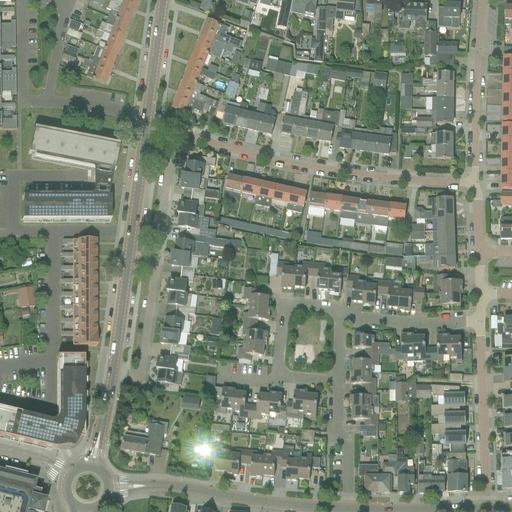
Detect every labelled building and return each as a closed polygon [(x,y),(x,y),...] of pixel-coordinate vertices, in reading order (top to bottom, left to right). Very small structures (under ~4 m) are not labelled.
[(109,0),(109,2),(129,10),(134,12),(139,0),(109,0)] [(261,0),(260,5),(271,8),(271,6),(272,6),(273,2),(272,2),(273,0),(276,0),(283,2),(279,20),(289,22),(293,0),(261,0)] [(293,0),(291,13),(306,16),(313,18),(315,9),(316,9),(317,0),(293,0)] [(338,0),(338,8),(336,20),(355,22),(356,12),(361,12),(360,1),(355,1),(354,0),(338,0)] [(375,21),(381,21),(381,14),(382,14),(382,13),(382,2),(368,1),(367,12),(367,14),(375,14),(375,21)] [(129,10),(109,2),(106,10),(110,11),(107,18),(109,19),(115,21),(129,26),(133,15),(134,12),(129,10)] [(190,2),(188,7),(196,10),(198,5),(190,2)] [(209,4),(202,10),(206,14),(213,8),(209,4)] [(416,31),(426,31),(426,23),(427,23),(428,6),(403,4),(402,22),(416,23),(416,31)] [(439,9),(438,28),(453,29),(453,17),(460,18),(460,5),(445,5),(445,9),(439,9)] [(319,8),(318,24),(326,25),(326,19),(327,8),(319,8)] [(239,26),(249,29),(254,14),(244,11),(239,26)] [(97,31),(123,41),(129,26),(115,21),(109,19),(107,18),(105,24),(101,23),(97,31)] [(325,37),(333,37),(334,19),(326,19),(326,25),(325,37)] [(207,20),(201,35),(207,37),(215,40),(220,25),(217,24),(207,20)] [(70,21),(68,28),(78,32),(81,25),(70,21)] [(0,35),(15,35),(14,22),(10,22),(10,25),(0,25),(0,35)] [(425,33),(425,57),(430,57),(430,67),(438,67),(438,66),(438,57),(438,55),(438,54),(438,53),(436,53),(436,33),(436,23),(427,23),(426,23),(426,31),(425,33)] [(271,34),(278,37),(281,28),(273,26),(271,34)] [(96,31),(94,37),(101,40),(101,41),(106,43),(103,50),(117,56),(123,41),(97,31),(96,31)] [(380,31),(381,46),(388,46),(389,46),(389,45),(388,31),(380,31)] [(325,33),(316,32),(316,40),(311,40),(311,50),(315,50),(314,63),(323,64),(325,33)] [(15,35),(0,35),(0,45),(11,45),(11,48),(15,48),(15,35)] [(201,35),(195,50),(209,55),(209,56),(214,57),(218,48),(231,53),(233,47),(228,45),(221,43),(215,40),(207,37),(201,35)] [(223,37),(221,43),(228,45),(230,39),(223,37)] [(457,44),(438,43),(438,54),(457,55),(457,44)] [(390,58),(405,58),(405,48),(397,48),(397,47),(395,47),(394,45),(389,45),(389,46),(388,46),(389,51),(390,58)] [(90,57),(88,62),(97,65),(106,68),(111,70),(113,67),(117,56),(103,50),(99,60),(92,58),(90,57)] [(195,50),(189,65),(203,70),(209,56),(209,55),(195,50)] [(64,52),(61,60),(74,64),(77,57),(64,52)] [(438,66),(454,66),(454,55),(438,55),(438,57),(438,66)] [(266,72),(275,74),(278,62),(278,60),(270,57),(269,60),(268,60),(266,72)] [(503,74),(511,74),(511,58),(504,58),(503,74)] [(85,60),(82,66),(90,69),(86,78),(96,82),(105,86),(111,70),(106,68),(85,60)] [(251,61),(249,71),(260,74),(262,64),(251,61)] [(278,62),(275,74),(290,77),(292,66),(278,62)] [(292,66),(290,77),(305,81),(308,65),(293,63),(292,66)] [(189,65),(184,79),(198,85),(201,76),(203,70),(189,65)] [(210,65),(208,72),(216,75),(219,69),(210,65)] [(320,83),(329,85),(330,79),(331,72),(332,70),(332,69),(323,68),(320,83)] [(0,82),(15,83),(15,69),(11,70),(11,73),(0,72),(0,82)] [(348,70),(347,77),(362,79),(363,73),(363,72),(348,70)] [(208,72),(206,78),(214,81),(216,75),(208,72)] [(360,91),(368,92),(371,74),(363,73),(362,79),(360,91)] [(385,92),(387,76),(376,74),(373,91),(378,91),(385,92)] [(422,80),(422,86),(427,86),(453,87),(454,74),(433,74),(433,80),(422,80)] [(503,90),(511,90),(511,74),(503,74),(503,90)] [(226,96),(234,99),(239,86),(238,86),(240,77),(235,75),(226,96)] [(184,79),(178,94),(205,105),(211,107),(213,101),(206,99),(200,96),(203,87),(198,85),(184,79)] [(0,82),(0,106),(0,107),(0,105),(0,103),(0,92),(11,93),(11,96),(15,96),(15,83),(0,82)] [(401,98),(412,98),(412,86),(402,86),(401,98)] [(427,86),(426,93),(438,93),(438,99),(453,100),(453,87),(427,86)] [(503,106),(511,106),(511,90),(503,90),(503,94),(503,106)] [(294,136),(306,139),(310,118),(304,117),(309,94),(302,92),(302,95),(294,136)] [(284,119),(281,134),(294,136),(302,95),(294,93),(293,101),(290,101),(290,103),(291,110),(290,115),(286,114),(285,119),(284,119)] [(178,94),(172,109),(184,114),(192,117),(194,111),(202,113),(205,105),(178,94)] [(401,111),(412,111),(412,98),(401,98),(401,111)] [(432,112),(453,112),(453,100),(438,99),(432,99),(432,112)] [(220,110),(216,119),(221,120),(222,119),(224,120),(223,124),(235,127),(240,107),(228,104),(229,103),(223,101),(220,110)] [(240,107),(235,127),(247,130),(251,114),(246,113),(248,105),(241,104),(240,107)] [(251,114),(247,130),(259,133),(263,118),(266,106),(259,104),(257,115),(251,114)] [(0,107),(0,106),(0,130),(16,130),(16,117),(12,117),(12,115),(0,115),(0,109),(0,107)] [(263,118),(259,133),(272,136),(274,126),(277,116),(274,112),(270,111),(271,107),(266,106),(263,118)] [(502,122),(511,122),(511,106),(503,106),(502,122)] [(310,118),(306,139),(318,141),(322,120),(324,111),(318,110),(318,113),(311,112),(310,118)] [(340,114),(338,127),(342,127),(339,149),(352,151),(355,130),(356,122),(350,121),(349,127),(344,127),(346,112),(340,111),(340,114)] [(417,122),(412,122),(412,128),(413,128),(436,128),(436,124),(453,125),(453,112),(438,112),(432,112),(432,119),(417,119),(417,122)] [(322,120),(318,141),(331,143),(334,126),(338,127),(340,114),(335,113),(333,122),(322,120)] [(511,141),(511,125),(502,126),(502,142),(511,141)] [(380,132),(376,154),(389,156),(390,152),(397,153),(397,135),(392,135),(393,131),(380,129),(380,132)] [(352,151),(364,153),(367,130),(367,131),(355,130),(352,151)] [(364,153),(376,154),(380,132),(367,130),(364,153)] [(29,155),(30,154),(32,154),(109,169),(114,170),(114,171),(115,171),(118,156),(119,154),(119,148),(118,148),(117,151),(112,149),(112,147),(104,145),(103,148),(98,147),(98,144),(90,142),(89,145),(83,144),(84,141),(75,139),(75,142),(69,141),(70,138),(61,137),(61,140),(55,138),(56,136),(47,134),(47,137),(41,136),(42,133),(33,131),(30,148),(30,149),(29,155)] [(452,135),(432,135),(431,147),(452,147),(452,135)] [(502,158),(511,158),(511,141),(502,142),(502,158)] [(404,159),(410,159),(410,152),(424,152),(424,147),(410,147),(405,147),(404,159)] [(452,147),(431,147),(432,154),(437,155),(437,160),(452,160),(452,147)] [(108,173),(109,169),(32,154),(31,160),(69,167),(87,171),(87,182),(84,182),(84,183),(84,194),(26,194),(26,198),(104,198),(104,194),(102,194),(103,189),(95,187),(95,186),(94,186),(94,175),(95,175),(95,174),(106,176),(107,173),(108,173)] [(203,179),(208,179),(209,167),(215,168),(216,160),(197,158),(196,165),(187,164),(186,176),(184,176),(203,179)] [(511,174),(511,158),(502,158),(501,174),(511,174)] [(111,177),(106,176),(95,174),(95,175),(94,175),(94,186),(95,186),(95,187),(103,189),(104,189),(104,188),(108,189),(109,189),(109,186),(110,181),(111,178),(110,178),(111,177)] [(511,190),(511,174),(501,174),(501,190),(511,190)] [(184,176),(182,189),(193,191),(192,197),(205,199),(218,201),(219,193),(206,191),(208,180),(203,179),(184,176)] [(227,183),(225,190),(233,192),(241,193),(245,179),(229,176),(227,183)] [(245,179),(241,193),(257,197),(260,183),(245,179)] [(255,206),(270,209),(271,206),(276,187),(260,183),(257,197),(255,206)] [(287,209),(291,190),(276,187),(271,206),(287,209)] [(287,209),(287,211),(302,215),(307,194),(291,190),(287,209)] [(501,205),(511,205),(511,193),(501,193),(501,205)] [(309,209),(325,211),(327,196),(311,194),(309,209)] [(327,196),(325,211),(341,213),(343,199),(327,196)] [(104,198),(26,198),(23,198),(23,197),(22,197),(22,202),(22,220),(23,220),(23,221),(31,221),(31,218),(37,218),(37,221),(45,221),(45,218),(51,218),(51,221),(60,221),(60,218),(66,218),(66,221),(74,221),(74,218),(80,218),(80,221),(89,221),(89,218),(94,218),(94,221),(103,221),(103,218),(109,218),(109,221),(111,220),(111,202),(110,202),(110,197),(110,198),(104,198)] [(198,217),(204,218),(205,206),(204,206),(205,199),(192,197),(191,204),(180,202),(178,215),(198,218),(198,217)] [(341,213),(340,220),(356,222),(357,213),(359,201),(343,199),(341,213)] [(432,213),(425,213),(425,221),(432,220),(437,220),(438,220),(453,220),(453,199),(437,200),(427,200),(427,208),(432,208),(432,213)] [(359,201),(357,213),(363,214),(362,225),(371,227),(375,203),(359,201)] [(375,203),(371,227),(387,229),(389,219),(390,205),(375,203)] [(390,205),(389,219),(405,221),(407,207),(390,205)] [(422,210),(415,210),(415,221),(417,221),(424,221),(425,221),(425,213),(422,210)] [(178,215),(178,216),(180,216),(179,228),(188,229),(187,236),(205,239),(215,240),(216,232),(196,230),(198,218),(178,215)] [(511,241),(511,218),(503,218),(500,221),(500,227),(500,241),(511,241)] [(220,219),(219,225),(233,228),(235,222),(220,219)] [(437,220),(432,220),(437,220),(438,232),(454,232),(453,220),(438,220),(437,220)] [(411,225),(411,233),(425,233),(424,221),(417,221),(417,225),(411,225)] [(236,222),(235,228),(249,232),(251,225),(236,222)] [(251,232),(264,235),(266,229),(252,225),(251,232)] [(224,229),(222,241),(229,242),(231,230),(224,229)] [(266,229),(264,235),(280,239),(282,232),(266,229)] [(282,232),(280,239),(294,242),(296,235),(282,232)] [(438,232),(433,232),(433,245),(454,244),(454,232),(438,232)] [(411,233),(410,241),(422,241),(425,241),(425,233),(411,233)] [(173,254),(192,257),(194,245),(204,246),(205,239),(187,236),(186,243),(177,241),(175,254),(173,254)] [(304,244),(320,246),(321,239),(312,238),(305,237),(304,244)] [(320,246),(336,248),(337,242),(321,239),(320,246)] [(97,254),(98,254),(98,251),(97,251),(97,248),(98,248),(98,247),(97,247),(97,240),(67,240),(67,246),(72,246),(72,254),(97,254)] [(337,249),(352,251),(353,244),(338,242),(337,249)] [(367,253),(368,246),(353,244),(352,251),(367,253)] [(383,257),(400,260),(400,257),(402,257),(403,246),(385,244),(385,248),(384,248),(383,257)] [(454,244),(433,245),(434,258),(439,257),(455,257),(454,244)] [(367,253),(367,255),(383,257),(384,248),(368,246),(367,253)] [(96,267),(98,267),(98,264),(97,264),(97,261),(98,261),(98,260),(96,260),(97,254),(72,254),(67,254),(67,258),(72,258),(72,267),(96,267)] [(181,275),(194,277),(195,269),(189,269),(190,257),(192,257),(173,254),(171,267),(182,268),(181,275)] [(433,258),(430,258),(430,263),(433,263),(433,269),(439,270),(445,270),(455,270),(455,257),(439,257),(434,258),(433,258)] [(402,272),(415,274),(415,258),(403,259),(402,272)] [(281,289),(294,290),(294,288),(296,270),(294,270),(288,269),(289,265),(278,264),(278,267),(277,277),(282,277),(281,289)] [(294,288),(305,289),(306,277),(312,278),(314,265),(302,264),(302,268),(295,267),(294,270),(296,270),(294,288)] [(317,290),(328,291),(330,273),(331,273),(331,271),(324,270),(324,266),(314,265),(312,278),(318,278),(317,290)] [(96,281),(97,281),(97,277),(97,274),(98,274),(98,273),(97,273),(96,273),(96,267),(72,267),(67,267),(67,271),(72,271),(72,281),(96,281)] [(328,294),(340,295),(342,283),(347,284),(348,277),(349,271),(338,270),(337,274),(331,273),(330,273),(328,291),(328,294)] [(168,293),(170,294),(185,295),(187,283),(193,284),(194,277),(181,275),(180,282),(169,280),(168,293)] [(440,294),(440,295),(463,294),(462,282),(450,282),(450,276),(440,277),(437,277),(437,288),(442,288),(442,294),(440,294)] [(352,302),(363,304),(365,286),(366,283),(359,283),(359,278),(348,277),(347,284),(347,290),(353,291),(352,302)] [(96,294),(97,294),(97,291),(97,287),(98,287),(98,286),(97,286),(96,286),(96,281),(72,281),(67,280),(67,284),(72,284),(72,294),(96,294)] [(363,306),(375,307),(376,295),(382,296),(383,283),(372,282),(372,286),(365,286),(363,304),(363,306)] [(387,308),(398,310),(400,292),(401,292),(401,289),(394,289),(394,284),(383,283),(382,296),(388,296),(387,308)] [(34,288),(17,291),(20,309),(34,307),(34,289),(34,288)] [(398,312),(410,313),(411,301),(417,302),(419,289),(407,288),(407,292),(401,292),(400,292),(398,310),(398,312)] [(268,310),(268,309),(269,298),(257,297),(258,291),(248,290),(244,290),(243,301),(248,301),(247,308),(250,308),(268,310)] [(96,307),(97,307),(97,304),(97,301),(97,300),(98,301),(98,299),(97,299),(96,299),(96,294),(72,294),(67,294),(67,298),(72,298),(72,307),(96,307)] [(189,316),(195,316),(196,309),(190,308),(192,296),(185,295),(170,294),(168,306),(177,307),(176,314),(189,316)] [(435,302),(436,307),(461,306),(460,294),(463,294),(440,295),(440,301),(435,302)] [(96,307),(72,307),(67,307),(67,311),(72,311),(72,320),(96,320),(97,320),(97,317),(97,314),(98,314),(98,312),(97,312),(96,312),(96,307)] [(243,325),(257,326),(257,321),(269,322),(270,309),(268,309),(268,310),(250,308),(249,315),(244,314),(243,325)] [(28,309),(19,311),(20,317),(29,316),(28,309)] [(163,332),(182,334),(184,322),(188,323),(189,316),(176,314),(175,320),(166,319),(165,332),(163,331),(163,332)] [(511,350),(511,318),(504,318),(504,325),(497,325),(497,336),(503,336),(503,341),(502,341),(502,350),(511,350)] [(72,320),(67,320),(67,324),(72,324),(72,333),(96,333),(97,333),(97,330),(97,327),(98,327),(98,325),(97,325),(96,325),(96,320),(72,320)] [(264,346),(267,346),(268,334),(256,332),(257,326),(243,325),(242,336),(247,337),(246,343),(264,345),(264,346)] [(171,353),(190,355),(191,348),(178,346),(180,334),(182,335),(182,334),(163,332),(161,345),(172,346),(171,353)] [(96,333),(72,333),(67,333),(67,337),(72,337),(72,346),(97,346),(97,343),(97,340),(98,340),(98,338),(97,338),(96,338),(96,333)] [(407,363),(414,363),(413,358),(413,356),(414,356),(413,338),(414,338),(414,336),(401,336),(402,348),(396,348),(396,358),(396,361),(407,361),(407,363)] [(354,337),(354,349),(366,350),(365,356),(378,356),(389,356),(389,351),(389,348),(378,348),(378,345),(374,345),(374,338),(354,337)] [(413,358),(414,363),(432,362),(431,349),(425,349),(425,337),(414,338),(413,338),(414,356),(413,356),(413,358)] [(431,349),(432,362),(443,362),(443,357),(450,357),(449,339),(449,337),(437,337),(437,349),(431,349)] [(457,359),(457,364),(462,363),(461,338),(449,339),(450,357),(450,359),(457,359)] [(208,339),(207,347),(218,349),(219,340),(208,339)] [(238,360),(251,362),(251,356),(263,357),(264,346),(264,345),(246,343),(244,343),(243,350),(239,350),(238,360)] [(159,371),(181,374),(183,362),(189,362),(190,355),(171,353),(170,359),(159,358),(157,371),(159,371)] [(80,436),(81,433),(82,431),(83,424),(84,420),(84,418),(84,414),(87,414),(87,365),(84,365),(84,356),(57,356),(57,410),(54,410),(54,412),(54,413),(53,415),(53,416),(52,416),(52,417),(51,417),(50,417),(48,417),(47,417),(46,417),(45,417),(2,406),(1,409),(0,408),(0,438),(50,451),(51,449),(53,449),(53,448),(56,448),(56,447),(59,447),(62,446),(64,445),(68,445),(71,445),(73,437),(79,438),(80,436)] [(353,361),(353,373),(374,373),(374,367),(378,367),(378,356),(365,356),(365,362),(353,361)] [(165,392),(178,394),(180,386),(181,386),(182,374),(181,374),(159,371),(157,384),(166,385),(165,392)] [(363,391),(376,391),(376,380),(372,380),(372,374),(374,374),(374,373),(353,373),(351,373),(351,385),(363,385),(363,391)] [(395,385),(395,404),(408,403),(407,385),(395,385)] [(417,386),(416,399),(431,399),(431,395),(431,387),(417,386)] [(460,407),(465,407),(465,394),(459,395),(459,388),(431,387),(431,395),(444,395),(444,407),(444,408),(460,407)] [(204,397),(212,397),(213,389),(205,388),(204,397)] [(215,414),(226,415),(226,410),(232,411),(233,411),(235,393),(236,391),(223,389),(222,401),(216,401),(215,411),(215,414)] [(504,409),(503,409),(503,410),(511,410),(511,409),(511,390),(510,391),(511,398),(504,398),(504,409)] [(351,397),(350,409),(353,409),(374,410),(374,409),(378,409),(379,398),(376,398),(376,391),(363,391),(363,397),(351,397)] [(287,408),(286,419),(303,421),(304,415),(306,395),(307,395),(307,393),(295,392),(294,404),(288,403),(287,408)] [(239,419),(250,420),(251,407),(245,406),(247,394),(235,393),(233,411),(232,411),(232,413),(239,414),(239,419)] [(275,420),(286,421),(287,408),(281,407),(282,395),(270,394),(270,396),(268,414),(269,414),(275,415),(275,420)] [(250,420),(261,421),(261,416),(269,417),(269,414),(268,414),(270,396),(258,395),(257,407),(251,407),(250,420)] [(310,421),(316,421),(318,396),(307,395),(306,395),(304,415),(311,416),(310,421)] [(183,401),(191,402),(190,410),(198,411),(199,400),(183,398),(183,401)] [(444,407),(431,407),(432,415),(444,414),(445,426),(445,427),(460,426),(466,426),(466,414),(460,414),(460,407),(444,408),(444,407)] [(365,427),(378,427),(377,416),(374,416),(374,410),(353,409),(353,421),(365,421),(364,427),(365,427)] [(125,438),(122,451),(159,457),(161,447),(164,427),(161,427),(162,424),(152,422),(152,425),(151,425),(149,436),(142,435),(136,434),(126,432),(125,438)] [(460,433),(460,426),(445,427),(445,426),(432,427),(432,434),(445,434),(445,446),(447,446),(459,445),(466,445),(466,433),(460,433)] [(359,427),(359,434),(364,434),(364,438),(369,438),(378,438),(378,427),(365,427),(364,427),(359,427)] [(301,443),(314,445),(315,433),(305,431),(302,431),(301,443)] [(215,472),(226,473),(227,473),(229,455),(229,452),(222,452),(222,447),(211,446),(211,449),(210,459),(216,460),(215,472)] [(432,478),(432,494),(445,494),(445,478),(439,478),(439,457),(441,457),(441,446),(432,446),(432,467),(432,478)] [(281,466),(281,468),(287,469),(286,481),(298,482),(298,480),(300,459),(299,459),(300,454),(293,453),(294,448),(283,447),(283,453),(281,466)] [(397,457),(396,457),(396,464),(396,475),(397,488),(398,488),(398,495),(410,495),(409,486),(414,486),(414,476),(414,468),(407,468),(403,468),(403,459),(403,450),(397,450),(397,457)] [(226,475),(238,476),(240,464),(246,465),(247,452),(236,451),(235,455),(229,455),(227,473),(226,473),(226,475)] [(263,479),(263,476),(265,458),(264,458),(257,458),(258,453),(247,452),(246,465),(251,466),(250,477),(263,479)] [(263,476),(274,477),(275,465),(281,466),(283,453),(271,452),(271,457),(264,456),(264,458),(265,458),(263,476)] [(511,490),(511,452),(506,452),(506,454),(501,455),(502,469),(503,469),(503,472),(502,472),(502,491),(511,490)] [(468,493),(466,454),(448,454),(448,494),(468,493)] [(298,480),(310,481),(312,456),(307,456),(306,460),(300,459),(298,480)] [(418,463),(418,468),(419,484),(419,494),(432,494),(432,478),(424,478),(424,472),(425,472),(425,463),(422,463),(418,463)] [(378,476),(378,494),(391,494),(392,475),(396,475),(396,464),(388,464),(383,464),(383,476),(378,476)] [(43,511),(46,500),(38,499),(40,492),(34,491),(37,477),(0,467),(0,511),(43,511)] [(359,467),(359,477),(365,477),(365,494),(378,494),(378,476),(378,467),(359,467)]
